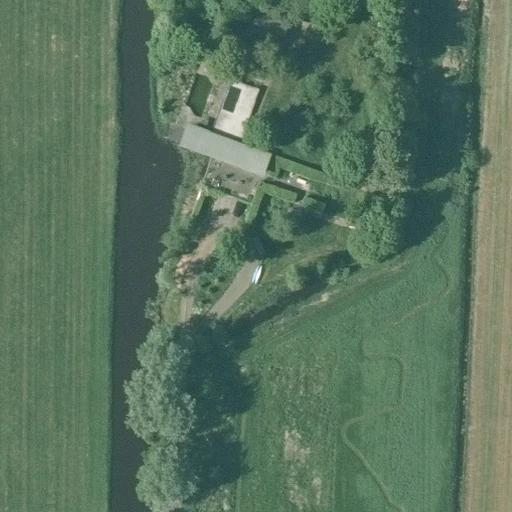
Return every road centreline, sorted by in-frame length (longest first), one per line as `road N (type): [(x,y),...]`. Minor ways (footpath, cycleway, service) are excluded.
road 1 (track): [(169,511),(173,380),(186,293),(209,241),(226,235),(237,242)]
road 2 (track): [(237,242),(241,263),(232,284),(195,339),(182,339)]
